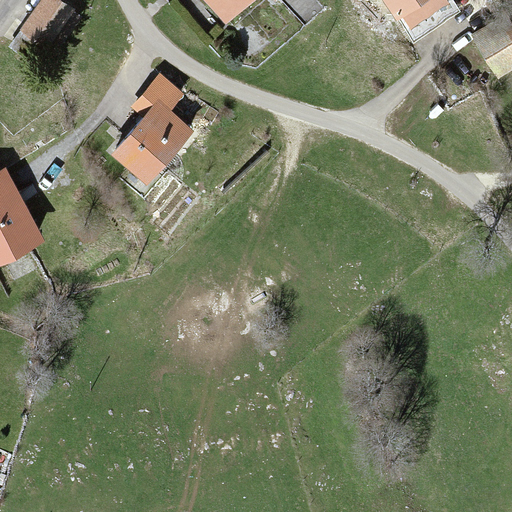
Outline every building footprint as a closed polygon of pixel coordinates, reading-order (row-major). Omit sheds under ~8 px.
[(40,0),(24,24),(50,43),(79,2),(76,0),(40,0)] [(219,0),(228,8),(236,0),(219,0)] [(374,0),(381,10),(395,0),(374,0)] [(407,0),(396,9),(420,39),(466,2),(463,0),(407,0)] [(511,8),(510,5),(474,29),(501,69),(511,61),(511,8)] [(158,104),(166,111),(181,95),(160,76),(134,106),(146,117),(158,104)] [(146,117),(115,153),(149,182),(192,133),(166,111),(158,104),(146,117)] [(0,258),(37,240),(6,176),(0,179),(0,258)]
